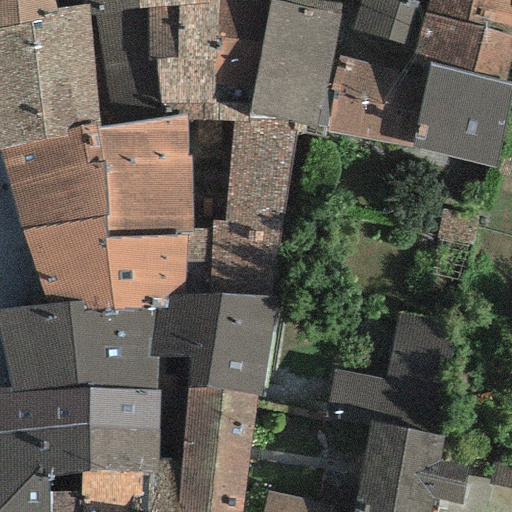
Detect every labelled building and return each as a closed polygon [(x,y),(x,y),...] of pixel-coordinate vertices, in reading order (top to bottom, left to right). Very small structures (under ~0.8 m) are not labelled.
[(0,0),(0,27),(52,16),(52,11),(52,0),(0,0)] [(52,0),(52,11),(86,6),(87,16),(136,10),(134,0),(52,0)] [(134,0),(136,10),(87,16),(98,127),(184,115),(186,124),(215,122),(217,0),(134,0)] [(269,0),(217,0),(215,122),(232,123),(246,123),(248,114),(269,0)] [(345,7),(310,0),(269,0),(248,114),(295,123),(322,128),(336,57),(345,7)] [(359,0),(344,59),(405,73),(411,54),(426,0),(359,0)] [(505,79),(511,43),(511,0),(426,0),(411,54),(505,79)] [(86,6),(52,11),(52,16),(0,27),(0,150),(98,127),(87,16),(86,6)] [(344,59),(336,57),(322,128),(410,146),(426,77),(405,73),(344,59)] [(511,94),(511,87),(428,66),(426,77),(410,146),(493,168),(511,94)] [(271,298),(295,123),(248,114),(246,123),(232,123),(224,221),(209,221),(209,231),(190,230),(185,230),(184,295),(271,298)] [(98,127),(0,150),(0,159),(21,232),(102,216),(107,232),(185,230),(190,230),(186,124),(184,115),(98,127)] [(184,295),(185,230),(107,232),(102,216),(21,232),(46,306),(81,303),(81,312),(153,310),(154,296),(184,295)] [(271,298),(184,295),(154,296),(153,310),(148,359),(159,358),(187,360),(185,389),(254,396),(259,396),(271,298)] [(27,307),(0,309),(0,348),(8,389),(34,389),(85,390),(157,392),(159,358),(148,359),(153,310),(81,312),(81,303),(46,306),(27,307)] [(462,327),(396,314),(383,380),(333,370),(325,415),(367,423),(441,437),(462,327)] [(8,389),(0,389),(0,511),(47,511),(47,492),(47,473),(79,471),(86,470),(85,390),(34,389),(8,389)] [(239,511),(254,396),(185,389),(181,458),(158,457),(158,471),(140,472),(141,511),(239,511)] [(157,392),(85,390),(86,470),(140,472),(158,471),(158,457),(157,392)] [(441,437),(367,423),(348,511),(429,511),(432,499),(459,504),(467,467),(438,461),(441,437)] [(489,486),(511,490),(511,447),(498,445),(489,486)] [(141,511),(140,472),(86,470),(79,471),(80,492),(47,492),(47,511),(141,511)] [(329,511),(331,507),(266,492),(261,511),(329,511)]
